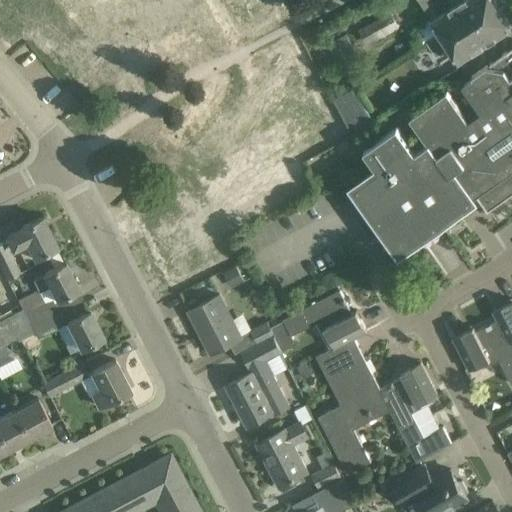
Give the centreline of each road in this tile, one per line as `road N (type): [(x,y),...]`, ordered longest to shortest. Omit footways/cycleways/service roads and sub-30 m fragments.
road 1 (residential): [(511,500),(427,337),(425,316),(511,254)]
road 2 (residential): [(187,406),(60,162)]
road 3 (residential): [(295,23),(196,73),(132,124),(60,162)]
road 4 (residential): [(0,504),(187,406)]
road 5 (residential): [(244,511),(187,406)]
